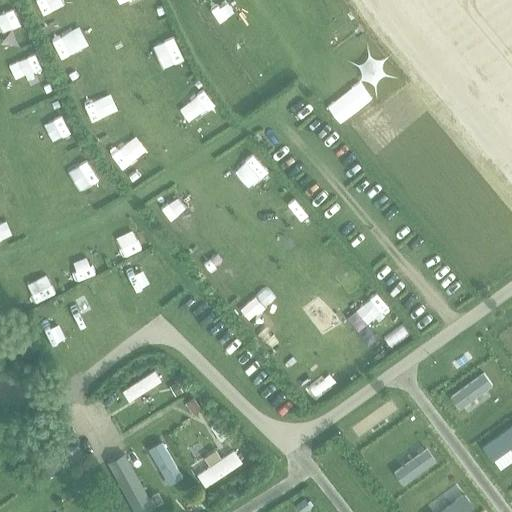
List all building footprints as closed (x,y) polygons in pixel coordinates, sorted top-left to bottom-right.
[(178,382),(170,387),(176,397),(184,392),(178,382)] [(195,398),(186,404),(194,416),(202,410),(195,398)] [(47,478),(85,458),(76,441),(38,461),(47,478)] [(108,463),(135,511),(151,511),(155,510),(125,454),(108,463)] [(206,495),(200,499),(208,508),(213,504),(206,495)]
